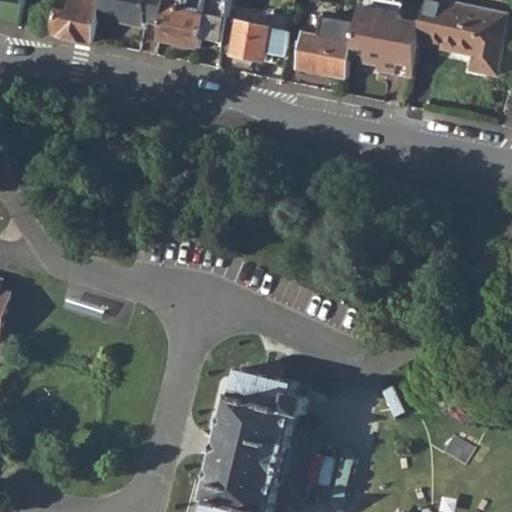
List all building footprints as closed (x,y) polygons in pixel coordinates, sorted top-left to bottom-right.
[(63,10),(58,34),(96,42),(105,0),(76,0),(74,12),(63,10)] [(169,0),(105,0),(101,18),(148,28),(149,23),(164,26),(169,0)] [(169,0),(164,26),(160,41),(203,49),(206,39),(207,32),(227,36),(231,18),(234,0),(169,0)] [(430,0),(425,21),(421,43),(477,55),(474,70),(501,76),(511,21),(511,14),(442,0),(430,0)] [(357,40),(354,58),(383,63),(381,71),(387,72),(388,68),(415,73),(421,43),(425,21),(405,17),(405,12),(363,6),(357,40)] [(308,32),(332,36),(335,21),(311,17),(308,32)] [(226,43),(224,52),(268,61),(270,53),(289,56),(294,31),(231,18),(227,36),(226,43)] [(206,39),(226,43),(227,36),(207,32),(206,39)] [(308,32),(300,69),(351,78),(354,58),(357,40),(332,36),(308,32)] [(387,72),(414,77),(415,73),(388,68),(387,72)] [(0,342),(5,344),(16,295),(0,291),(0,342)] [(210,500),(207,511),(275,511),(283,483),(285,483),(295,445),(293,445),(300,414),(308,416),(312,398),(297,394),(300,383),(243,368),(236,395),(233,394),(207,500),(210,500)]
